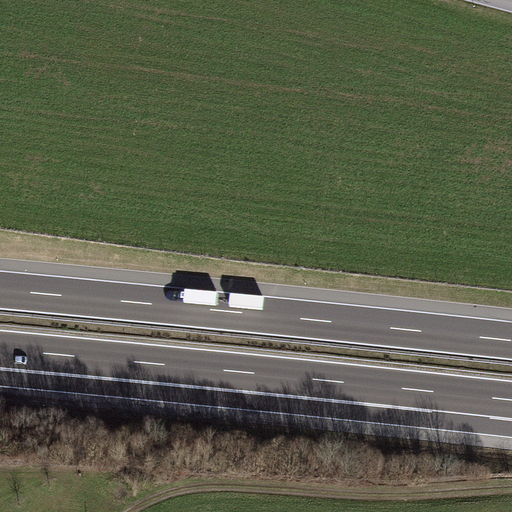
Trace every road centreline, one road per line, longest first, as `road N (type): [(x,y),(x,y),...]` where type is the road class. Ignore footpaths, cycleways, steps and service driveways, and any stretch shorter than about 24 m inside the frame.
road 1 (motorway): [(0,350),(511,401)]
road 2 (motorway): [(511,340),(0,290)]
road 3 (track): [(511,490),(203,491),(150,511)]
